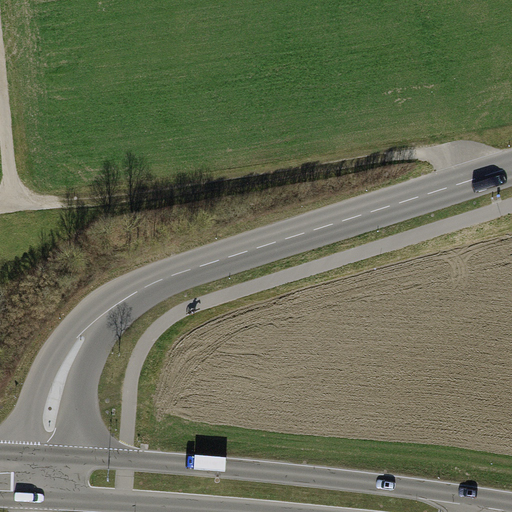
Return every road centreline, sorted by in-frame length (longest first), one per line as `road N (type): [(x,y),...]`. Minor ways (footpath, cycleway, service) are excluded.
road 1 (tertiary): [(42,456),(71,354),(92,323),(131,294),(511,166)]
road 2 (track): [(14,207),(414,154),(465,158),(478,177)]
road 3 (secondary): [(473,511),(417,489),(42,456)]
road 4 (secondary): [(0,488),(262,511)]
road 5 (track): [(0,68),(14,207)]
